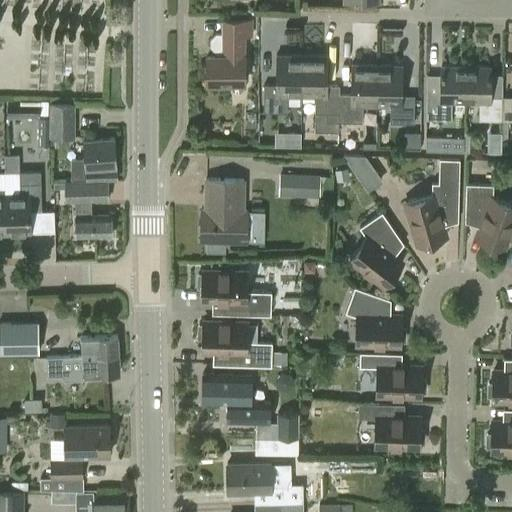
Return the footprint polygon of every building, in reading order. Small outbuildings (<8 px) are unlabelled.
[(217,53),(224,53),(224,58),(207,58),(207,84),(245,84),(245,37),(252,37),(252,21),(224,21),(224,35),(217,35),(212,41),(212,48),(217,53)] [(288,96),(302,97),(302,55),(276,55),(276,85),(264,85),(264,113),(287,113),(288,96)] [(328,86),(328,56),(302,55),(302,97),(315,97),(314,114),(326,114),(326,120),(324,120),(323,132),(342,132),(342,122),(339,122),(339,95),(339,86),(328,86)] [(362,105),(377,106),(378,66),(352,65),(351,95),(339,95),(339,122),(342,122),(362,123),(362,105)] [(414,96),(403,96),(403,66),(378,66),(377,106),(389,106),(389,123),(413,123),(414,96)] [(442,66),(442,73),(428,73),(427,120),(452,120),(452,102),(466,103),(467,67),(442,66)] [(491,67),(467,67),(466,103),(479,103),(479,121),(502,121),(503,97),(490,97),(491,67)] [(511,97),(503,97),(502,121),(511,121),(511,97)] [(49,105),(49,136),(74,136),(74,101),(48,101),(48,105),(49,105)] [(300,133),(275,132),(274,145),(300,145),(300,133)] [(427,137),(427,151),(441,151),(441,137),(427,137)] [(70,178),(83,178),(83,181),(116,179),(114,139),(84,140),(85,157),(70,157),(70,178)] [(380,180),(363,155),(362,155),(340,155),(366,190),(380,180)] [(422,249),(434,245),(432,241),(444,237),(440,225),(441,219),(457,219),(458,159),(438,159),(438,183),(431,183),(430,195),(404,203),(417,245),(420,244),(422,249)] [(40,208),(40,169),(19,170),(19,193),(5,194),(6,234),(30,233),(30,209),(40,208)] [(320,175),(279,173),(278,195),(320,197),(320,175)] [(208,241),(208,252),(224,253),(224,242),(245,243),(246,212),(242,212),(244,181),(206,179),(204,210),(201,210),(200,241),(208,241)] [(77,237),(112,236),(111,215),(92,216),(90,198),(108,197),(108,181),(77,181),(64,182),(65,199),(74,199),(75,211),(76,211),(77,237)] [(498,251),(499,247),(502,247),(511,220),(511,204),(492,197),(492,185),(465,184),(464,219),(480,220),(480,226),(476,238),(487,242),(486,247),(498,251)] [(358,228),(365,238),(349,259),(384,286),(386,284),(389,287),(397,276),(394,273),(401,263),(391,256),(387,251),(401,242),(381,212),(358,228)] [(270,319),(271,295),(246,294),(246,276),(202,275),(202,278),(198,278),(197,291),(202,291),(202,303),(222,304),(221,317),(270,319)] [(382,315),(387,299),(353,287),(344,313),(356,317),(355,344),(399,345),(399,342),(404,342),(404,329),(400,329),(400,317),(387,317),(382,315)] [(202,338),(202,351),(222,351),(222,365),(271,366),(272,343),(246,342),(247,323),(203,322),(203,325),(198,325),(198,338),(202,338)] [(37,323),(0,324),(0,354),(39,353),(37,323)] [(82,337),(82,355),(118,354),(118,336),(82,337)] [(420,396),(420,393),(424,393),(425,380),(420,380),(420,368),(390,367),(391,354),(359,353),(358,367),(376,367),(376,395),(420,396)] [(46,374),(60,374),(64,379),(81,378),(83,375),(119,374),(118,354),(82,355),(45,357),(46,374)] [(511,372),(492,371),(492,384),(487,384),(487,397),(492,397),(492,400),(511,400),(511,372)] [(202,374),(201,400),(227,401),(227,419),(270,420),(270,402),(250,401),(250,375),(202,374)] [(419,431),(419,418),(389,417),(390,404),(358,403),(357,418),(375,418),(374,445),(418,446),(418,443),(423,443),(424,431),(419,431)] [(486,448),(490,448),(490,451),(511,451),(511,409),(511,423),(491,422),(491,435),(486,435),(486,448)] [(277,437),(298,437),(298,413),(294,413),(277,412),(277,432),(277,437)] [(50,480),(83,479),(82,459),(77,459),(77,456),(110,455),(109,424),(65,425),(66,460),(50,460),(50,480)] [(323,503),(322,475),(302,476),(302,485),(284,485),(283,465),(269,465),(269,463),(226,464),(226,492),(253,491),(253,511),(303,511),(303,503),(323,503)] [(0,511),(22,511),(22,489),(0,489),(0,511)] [(92,497),(92,501),(92,511),(128,511),(129,497),(92,497)] [(352,511),(352,503),(341,503),(340,511),(352,511)]
